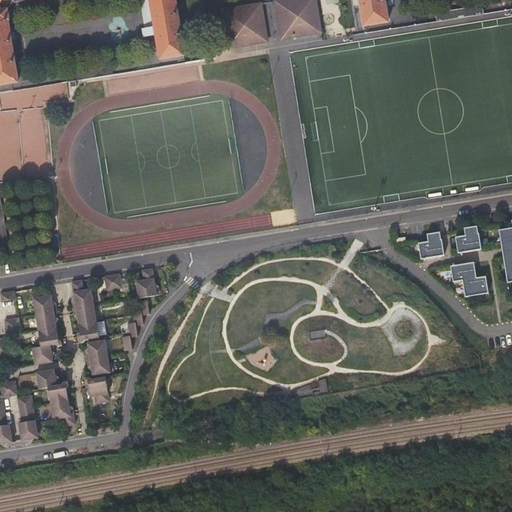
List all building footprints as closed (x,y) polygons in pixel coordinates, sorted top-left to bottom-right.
[(0,0),(0,91),(11,90),(10,83),(16,82),(6,19),(7,18),(6,9),(11,0),(149,0),(159,58),(182,54),(173,0),(0,0)] [(318,32),(315,9),(310,9),(308,0),(277,0),(274,1),(280,38),(318,32)] [(358,0),(363,26),(387,22),(383,0),(358,0)] [(265,41),(259,3),(226,9),(228,22),(223,23),(227,47),(265,41)] [(480,7),(438,14),(439,21),(481,15),(480,7)] [(79,79),(110,74),(109,67),(67,74),(68,81),(79,79)] [(511,220),(504,221),(505,229),(498,230),(501,246),(511,244),(511,220)] [(478,233),(476,226),(463,228),(465,235),(455,237),(458,253),(481,249),(478,233)] [(440,239),(439,232),(426,234),(427,241),(418,243),(420,259),(444,255),(441,239),(440,239)] [(474,262),(450,266),(452,282),(462,280),(464,297),(488,293),(485,276),(476,278),(474,262)] [(136,299),(145,297),(154,296),(154,291),(157,286),(152,284),(151,269),(141,271),(142,281),(134,282),(136,299)] [(103,277),(104,284),(105,291),(120,289),(118,274),(103,277)] [(77,319),(79,329),(80,338),(78,342),(78,345),(83,344),(85,341),(87,341),(97,339),(98,339),(91,290),(82,292),(80,280),(71,282),(74,296),(71,301),(75,302),(75,303),(76,312),(73,316),(77,319)] [(0,293),(0,300),(0,302),(14,300),(13,291),(0,293)] [(54,344),(56,344),(57,345),(62,345),(61,340),(57,338),(54,322),(57,318),(53,315),(52,306),(55,303),(51,301),(50,295),(33,298),(40,346),(31,347),(34,363),(53,360),(52,354),(55,351),(51,350),(50,344),(53,344),(54,344)] [(120,350),(124,350),(128,349),(126,337),(134,336),(132,325),(140,323),(139,316),(147,314),(145,301),(137,303),(138,313),(128,315),(129,323),(123,324),(125,336),(118,337),(120,350)] [(3,321),(4,328),(5,335),(19,333),(17,319),(3,321)] [(322,330),(308,333),(309,339),(324,337),(322,330)] [(0,339),(0,353),(9,352),(7,338),(0,339)] [(89,357),(91,369),(88,372),(92,374),(92,381),(93,381),(104,379),(109,378),(104,343),(98,343),(88,345),(87,345),(88,352),(86,355),(89,357)] [(70,403),(68,394),(67,385),(69,384),(68,379),(64,380),(62,382),(60,382),(56,383),(56,378),(58,375),(54,372),(53,367),(35,370),(37,386),(46,385),(51,415),(61,414),(62,422),(77,420),(75,411),(71,412),(71,407),(74,404),(70,403)] [(0,380),(0,391),(1,395),(17,392),(15,379),(0,380)] [(85,387),(87,389),(89,390),(91,403),(94,402),(95,409),(109,407),(105,383),(104,383),(94,385),(91,385),(89,384),(85,384),(85,387)] [(20,436),(23,436),(26,435),(29,438),(31,434),(37,433),(30,392),(17,394),(20,419),(18,419),(20,436)] [(6,439),(9,438),(12,438),(9,421),(5,421),(1,397),(0,397),(0,439),(0,440),(4,442),(6,439)]
